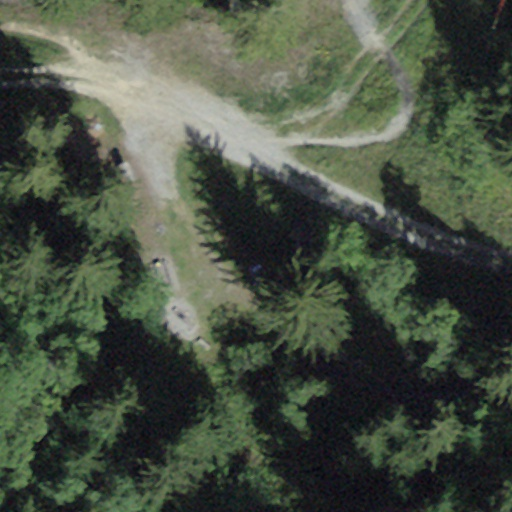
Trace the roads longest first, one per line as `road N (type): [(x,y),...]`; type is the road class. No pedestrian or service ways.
road 1 (track): [(511,258),(447,251),(254,152)]
road 2 (track): [(254,152),(125,94),(0,95)]
